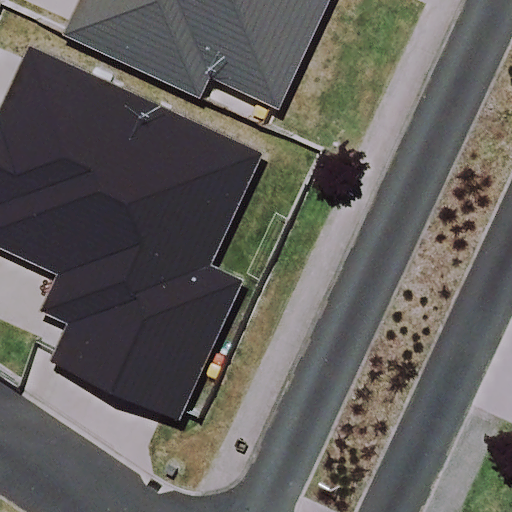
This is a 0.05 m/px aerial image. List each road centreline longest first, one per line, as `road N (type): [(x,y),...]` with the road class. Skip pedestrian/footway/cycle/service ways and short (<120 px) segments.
road 1 (residential): [(272,511),(507,0)]
road 2 (residential): [(511,231),(385,511)]
road 3 (residential): [(0,430),(125,511)]
